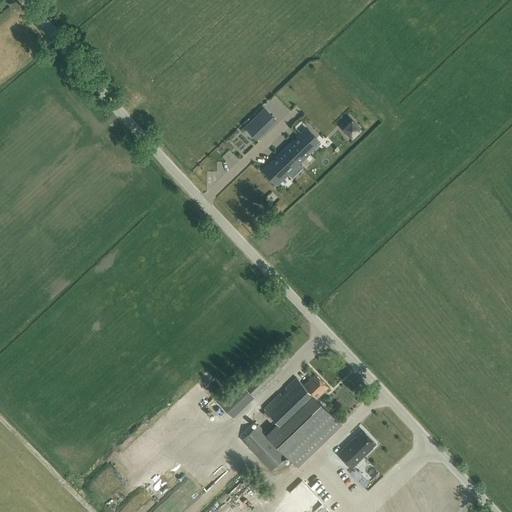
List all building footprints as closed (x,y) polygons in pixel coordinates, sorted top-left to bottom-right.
[(275,117),(284,124),(291,115),(282,108),(275,117)] [(275,119),(265,109),(255,117),(266,128),(275,119)] [(266,128),(255,117),(246,126),(256,138),(266,128)] [(359,129),(352,121),(344,129),(351,137),(359,129)] [(295,139),(285,149),(299,163),(316,146),(313,142),(317,138),(307,128),(297,137),(299,138),(296,141),(295,139)] [(273,160),(264,169),(277,184),(287,174),(299,163),(285,149),(276,158),(277,159),(275,162),(273,160)] [(314,190),(326,175),(319,169),(307,184),(314,190)] [(232,415),(282,366),(281,366),(289,359),(279,349),(271,356),(272,357),(244,384),(222,405),(232,415)] [(328,387),(315,374),(304,385),(296,377),(285,388),(287,390),(281,395),(280,393),(264,408),(279,422),(267,434),(258,424),(241,439),(271,470),(287,454),(300,467),(342,425),(316,399),(328,387)] [(376,443),(364,430),(353,440),(353,439),(339,452),(352,466),(367,453),(366,452),(368,451),(370,450),(372,449),(372,447),(376,443)] [(252,497),(259,505),(267,498),(261,490),(252,497)]
